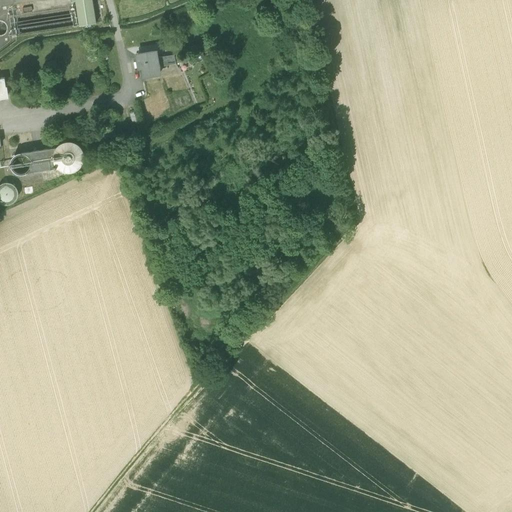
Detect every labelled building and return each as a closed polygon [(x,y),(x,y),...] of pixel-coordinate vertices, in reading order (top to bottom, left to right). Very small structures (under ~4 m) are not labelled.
[(75,0),(76,8),(79,26),(96,23),(92,0),(75,0)] [(76,8),(17,17),(16,9),(8,10),(11,29),(8,37),(18,36),(79,26),(76,8)] [(142,68),(143,76),(160,73),(159,66),(157,57),(156,51),(139,53),(140,59),(137,59),(138,68),(142,68)] [(157,57),(159,66),(176,64),(174,55),(157,57)] [(11,161),(12,166),(15,171),(19,173),(22,173),(26,171),(57,166),(63,170),(70,171),(76,169),(81,165),(83,160),(83,154),(82,149),(78,144),(73,142),(67,141),(63,142),(59,145),(56,148),(17,155),(13,159),(11,161)] [(9,204),(12,202),(15,200),(16,196),(17,193),(16,189),(14,187),(11,185),(8,184),(4,184),(1,185),(0,186),(0,201),(2,203),(6,204),(9,204)]
